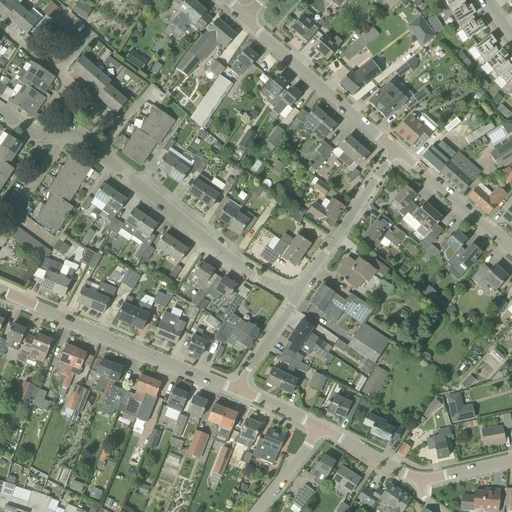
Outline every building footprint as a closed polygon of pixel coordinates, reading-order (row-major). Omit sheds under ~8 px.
[(9,18),(18,8),(8,0),(6,0),(0,7),(0,14),(6,20),(8,18),(9,18)] [(171,23),(164,32),(169,37),(170,37),(172,35),(171,35),(197,6),(198,4),(196,3),(196,2),(193,0),(174,0),(171,3),(178,9),(181,12),(171,23)] [(457,23),(471,15),(476,13),(471,4),(467,7),(463,0),(461,0),(448,6),(457,23)] [(52,2),(43,12),(50,18),(59,8),(52,2)] [(79,2),(73,12),(85,20),(92,10),(79,2)] [(172,35),(170,37),(172,39),(173,39),(174,37),(177,40),(184,33),(187,29),(192,33),(196,33),(200,29),(202,31),(212,19),(206,13),(207,12),(201,6),(198,4),(197,6),(171,35),(172,35)] [(18,8),(9,18),(18,26),(29,14),(20,6),(18,8)] [(33,9),(29,14),(18,26),(27,35),(43,17),(33,9)] [(298,21),(292,28),(297,33),(295,36),(300,41),(305,45),(307,43),(322,26),(318,23),(317,24),(311,18),(309,20),(303,15),(298,21)] [(435,15),(428,19),(432,26),(439,22),(435,15)] [(476,22),(471,15),(457,23),(462,31),(468,39),(485,28),(480,20),(476,22)] [(226,47),(237,35),(218,19),(184,58),(176,69),(187,77),(218,40),(226,47)] [(410,31),(422,47),(436,36),(424,20),(410,31)] [(368,30),(344,51),(352,60),(368,46),(372,51),(380,44),(368,30)] [(480,56),(485,63),(498,52),(493,45),(496,42),(491,35),(474,48),(480,56)] [(324,36),(314,48),(324,57),(326,58),(327,60),(331,56),(337,49),(338,48),(337,47),(331,42),(324,36)] [(103,46),(96,40),(93,43),(100,49),(103,46)] [(9,61),(16,49),(14,47),(11,45),(9,49),(8,48),(2,56),(9,61)] [(258,57),(248,48),(237,60),(238,61),(231,70),(239,77),(246,68),(247,69),(258,57)] [(498,52),(486,63),(498,77),(510,66),(505,59),(508,56),(502,49),(498,52)] [(131,50),(125,59),(141,71),(148,62),(131,50)] [(462,52),(456,56),(461,63),(467,58),(462,52)] [(81,77),(92,65),(82,56),(71,69),(81,77)] [(2,57),(0,59),(0,62),(0,64),(5,67),(8,61),(2,57)] [(19,67),(23,61),(16,57),(12,62),(19,67)] [(107,66),(110,63),(113,59),(109,57),(103,64),(107,66)] [(336,58),(328,66),(334,72),(342,64),(336,58)] [(117,69),(121,65),(113,59),(110,63),(117,69)] [(218,77),(226,68),(216,59),(208,68),(218,77)] [(351,71),(340,83),(353,95),(364,83),(366,85),(381,73),(371,60),(364,66),(354,73),(352,70),(351,71)] [(55,77),(41,68),(31,61),(29,64),(32,66),(27,73),(47,86),(50,81),(52,82),(55,77)] [(157,63),(151,71),(157,75),(162,66),(157,63)] [(400,78),(411,69),(406,63),(395,72),(400,78)] [(511,63),(510,66),(498,77),(506,85),(509,82),(511,85),(511,63)] [(90,86),(101,73),(92,65),(81,77),(90,86)] [(11,76),(14,70),(9,66),(5,72),(11,76)] [(133,74),(126,69),(124,73),(126,75),(124,79),(128,82),(131,78),(133,74)] [(208,70),(207,73),(207,76),(209,79),(212,80),(215,80),(216,80),(218,78),(208,70)] [(47,86),(27,73),(23,79),(20,77),(18,80),(43,96),(45,92),(43,90),(47,86)] [(108,84),(111,81),(109,80),(101,73),(90,86),(100,94),(108,84)] [(141,80),(133,74),(131,78),(138,83),(141,80)] [(218,78),(193,113),(190,117),(203,129),(234,85),(231,83),(220,75),(218,78)] [(267,99),(270,94),(275,98),(288,83),(279,75),(272,84),(269,81),(264,87),(260,93),(267,99)] [(2,76),(0,79),(0,82),(5,86),(9,79),(5,76),(4,78),(2,77),(2,76)] [(22,87),(18,94),(38,107),(41,102),(43,103),(46,99),(46,98),(43,96),(21,82),(19,85),(22,87)] [(486,82),(481,86),(484,90),(489,85),(486,82)] [(398,92),(389,83),(382,91),(380,90),(373,99),(372,98),(368,102),(374,108),(374,107),(377,110),(385,102),(387,104),(398,92)] [(118,93),(108,85),(108,84),(100,94),(97,97),(107,105),(118,93)] [(274,108),(269,114),(270,115),(275,119),(280,114),(285,119),(293,109),(290,107),(300,96),(301,94),(293,87),(288,92),(288,93),(274,108)] [(430,94),(425,88),(413,97),(418,103),(430,94)] [(474,91),(472,94),(473,97),(476,99),(479,98),(481,97),(483,94),(482,91),(479,89),(476,90),(474,91)] [(407,100),(398,92),(387,104),(385,102),(377,110),(380,113),(386,119),(390,114),(393,110),(395,112),(407,100)] [(127,101),(118,93),(107,105),(116,114),(127,101)] [(498,105),(503,97),(497,93),(492,100),(498,105)] [(6,105),(16,112),(17,112),(19,108),(33,118),(37,120),(40,115),(36,113),(34,112),(38,107),(18,94),(14,100),(10,98),(6,105)] [(150,121),(167,132),(170,128),(168,127),(173,120),(152,105),(149,117),(147,119),(150,121)] [(302,123),(312,132),(313,132),(326,117),(316,107),(302,123)] [(418,138),(423,143),(433,132),(419,119),(418,120),(418,118),(415,115),(411,115),(396,132),(411,145),(418,138)] [(136,119),(134,126),(134,127),(139,130),(142,132),(155,141),(155,142),(157,143),(159,144),(162,140),(160,138),(165,132),(167,133),(167,132),(150,121),(147,119),(146,118),(144,117),(143,122),(136,119)] [(326,117),(313,132),(323,141),(326,137),(327,137),(337,126),(326,117)] [(286,133),(285,135),(289,138),(291,134),(292,135),(301,122),(296,118),(285,132),(286,133)] [(455,144),(455,145),(460,151),(470,145),(469,144),(495,128),(491,123),(485,127),(484,126),(455,144)] [(275,148),(285,135),(286,133),(285,132),(277,126),(266,141),(275,148)] [(155,141),(142,132),(139,130),(136,128),(134,127),(131,138),(129,140),(130,141),(132,142),(147,153),(149,155),(149,154),(152,150),(150,149),(155,142),(155,141)] [(204,140),(208,135),(201,130),(197,135),(204,140)] [(239,145),(241,146),(238,150),(244,154),(247,150),(257,136),(248,130),(239,145)] [(8,135),(1,146),(15,155),(22,145),(22,144),(17,141),(19,138),(15,135),(13,138),(8,135)] [(343,163),(344,163),(359,145),(349,136),(339,148),(344,152),(338,159),(343,163)] [(121,153),(122,153),(141,166),(144,161),(142,160),(147,153),(132,142),(130,141),(129,140),(128,140),(127,138),(123,150),(121,153)] [(168,152),(175,142),(170,138),(163,149),(168,152)] [(511,159),(511,140),(490,154),(498,167),(511,159)] [(321,146),(317,151),(317,152),(321,155),(324,152),(329,146),(324,142),(321,146)] [(359,145),(344,163),(348,167),(353,161),(359,166),(369,154),(359,145)] [(440,172),(450,161),(443,155),(432,145),(422,156),(440,172)] [(0,160),(9,166),(15,155),(1,146),(0,148),(0,160)] [(313,165),(307,171),(312,175),(334,150),(329,146),(324,152),(321,155),(316,161),(313,165)] [(177,162),(169,175),(180,183),(179,183),(180,184),(188,172),(193,175),(195,171),(203,161),(200,159),(186,149),(177,162)] [(68,154),(65,168),(66,169),(81,179),(83,180),(86,176),(84,175),(89,168),(89,167),(71,155),(68,154)] [(169,175),(177,162),(166,155),(157,168),(158,168),(169,175)] [(450,161),(440,172),(450,181),(459,170),(458,169),(463,163),(455,155),(455,156),(450,161)] [(459,170),(450,181),(460,190),(462,192),(478,176),(468,167),(471,163),(467,159),(463,163),(458,169),(459,170)] [(14,169),(11,167),(9,166),(0,160),(0,175),(7,180),(14,169)] [(257,172),(260,161),(255,160),(252,170),(257,172)] [(280,169),(283,165),(276,160),(271,166),(276,170),(278,167),(280,169)] [(201,174),(208,164),(203,161),(195,171),(200,174),(201,174)] [(304,168),(307,171),(313,165),(310,162),(304,168)] [(57,180),(74,191),(76,192),(78,188),(77,186),(81,179),(66,169),(65,168),(64,167),(60,165),(57,180)] [(511,181),(511,170),(510,167),(496,175),(504,187),(511,181)] [(347,178),(352,182),(360,173),(355,169),(347,178)] [(212,182),(200,174),(197,180),(196,179),(187,193),(188,193),(199,200),(211,183),(212,182)] [(53,177),(49,191),(68,204),(68,203),(71,199),(69,198),(73,191),(74,191),(57,180),(53,177)] [(325,185),(318,180),(314,185),(313,187),(325,196),(330,189),(325,185)] [(211,183),(199,200),(210,208),(210,209),(210,208),(219,195),(221,192),(226,196),(233,185),(228,182),(225,185),(222,191),(211,183)] [(101,201),(106,205),(115,192),(104,184),(105,184),(104,183),(95,197),(101,201)] [(478,186),(468,197),(488,215),(507,194),(498,186),(492,193),(481,183),(478,186)] [(407,186),(394,201),(403,208),(399,212),(404,217),(415,205),(411,200),(416,194),(407,186)] [(257,199),(262,191),(256,187),(251,195),(257,199)] [(49,191),(46,206),(48,207),(63,217),(65,219),(68,214),(66,213),(71,206),(68,204),(49,191)] [(114,218),(127,199),(126,200),(115,192),(103,210),(109,215),(108,217),(108,220),(112,222),(107,228),(112,231),(119,221),(114,218)] [(86,210),(94,200),(88,196),(81,207),(86,210)] [(225,197),(217,209),(222,212),(220,214),(219,217),(218,217),(218,218),(229,226),(238,213),(241,208),(231,200),(225,197)] [(275,206),(278,202),(272,198),(269,202),(275,206)] [(331,227),(345,207),(333,199),(330,202),(325,199),(320,207),(314,203),(308,212),(331,227)] [(42,203),(39,219),(40,219),(52,227),(54,229),(57,231),(58,230),(60,226),(59,225),(60,223),(63,218),(63,217),(48,207),(46,206),(42,203)] [(404,217),(402,219),(415,231),(416,231),(417,230),(434,211),(433,209),(425,203),(420,209),(415,205),(404,217)] [(511,206),(502,217),(511,225),(511,206)] [(121,229),(133,236),(146,217),(135,208),(124,224),(119,221),(112,231),(109,237),(114,240),(117,235),(121,229)] [(434,211),(417,230),(416,231),(424,239),(418,245),(425,251),(431,244),(434,240),(428,235),(443,218),(434,211)] [(249,231),(257,219),(247,212),(243,216),(238,213),(229,226),(240,234),(244,228),(249,231)] [(300,224),(303,219),(301,217),(294,212),(293,212),(290,217),(300,224)] [(145,243),(157,225),(146,217),(133,236),(144,244),(138,253),(143,256),(150,246),(145,243)] [(388,230),(382,225),(377,221),(370,230),(369,230),(364,237),(376,247),(384,237),(397,247),(406,235),(396,228),(392,233),(388,230)] [(14,239),(21,230),(16,226),(9,236),(14,239)] [(85,245),(94,232),(90,229),(83,239),(84,239),(81,243),(85,245)] [(19,243),(26,233),(21,230),(14,239),(19,243)] [(461,248),(467,240),(457,231),(452,237),(450,236),(440,247),(444,250),(444,254),(446,258),(448,262),(454,256),(461,248)] [(24,246),(31,237),(26,233),(19,243),(24,246)] [(168,255),(176,242),(165,234),(165,233),(156,247),(168,255)] [(310,244),(298,235),(290,247),(303,255),(310,244)] [(29,250),(36,240),(31,237),(24,246),(29,250)] [(34,254),(41,244),(36,240),(29,250),(34,254)] [(70,247),(63,242),(59,240),(53,248),(64,256),(70,247)] [(265,248),(259,256),(272,265),(279,255),(280,255),(283,257),(282,258),(295,267),(303,255),(290,247),(280,240),(272,250),(267,247),(266,246),(265,248)] [(179,263),(188,249),(176,242),(168,255),(179,263)] [(39,257),(46,248),(41,244),(34,254),(39,257)] [(425,251),(427,253),(424,256),(429,261),(438,250),(431,244),(425,251)] [(448,262),(447,263),(450,265),(454,265),(463,273),(467,268),(474,260),(480,253),(481,252),(472,244),(466,251),(466,252),(459,260),(454,256),(448,262)] [(148,260),(155,250),(150,246),(143,256),(148,260)] [(46,258),(51,251),(46,248),(39,257),(44,261),(46,258)] [(88,266),(95,253),(87,249),(80,262),(88,266)] [(95,270),(103,253),(100,251),(98,254),(95,253),(88,266),(95,270)] [(343,265),(337,274),(345,279),(347,281),(346,282),(353,287),(360,276),(364,280),(366,281),(371,274),(373,275),(380,281),(389,269),(369,255),(364,262),(358,258),(355,262),(349,257),(343,265)] [(57,263),(46,258),(44,261),(38,268),(33,276),(44,280),(41,287),(52,292),(62,269),(56,266),(57,263)] [(28,271),(31,265),(23,261),(20,267),(28,271)] [(206,293),(216,279),(211,276),(214,271),(202,262),(193,275),(200,279),(195,285),(206,293)] [(70,281),(75,270),(63,265),(62,269),(52,292),(64,297),(70,281)] [(175,279),(182,268),(177,265),(170,275),(175,279)] [(484,265),(477,272),(471,278),(481,287),(486,282),(496,290),(508,276),(495,265),(490,271),(484,265)] [(401,267),(397,272),(401,276),(406,271),(401,267)] [(127,286),(134,273),(128,269),(125,275),(122,279),(120,282),(127,286)] [(133,290),(141,276),(137,274),(134,273),(127,286),(133,290)] [(228,298),(237,286),(224,277),(221,282),(216,279),(206,293),(217,300),(222,294),(228,298)] [(90,308),(96,294),(89,291),(92,283),(86,280),(83,288),(77,302),(90,308)] [(108,285),(107,287),(100,284),(96,294),(90,308),(104,313),(109,300),(111,301),(117,289),(108,285)] [(318,292),(317,295),(344,311),(362,324),(362,323),(364,324),(374,309),(351,293),(346,301),(330,290),(323,285),(322,287),(318,292)] [(430,300),(437,292),(428,285),(421,292),(430,300)] [(165,308),(172,298),(158,292),(153,303),(165,308)] [(238,294),(230,305),(236,309),(243,297),(239,294),(238,294)] [(201,299),(195,295),(190,302),(196,306),(201,299)] [(339,318),(344,311),(317,295),(310,304),(328,316),(331,313),(339,318)] [(130,307),(133,299),(127,296),(123,305),(117,319),(130,324),(136,310),(130,307)] [(209,303),(203,299),(198,307),(204,310),(209,303)] [(498,316),(507,303),(502,300),(493,312),(498,316)] [(149,315),(152,306),(140,301),(136,310),(130,324),(143,329),(149,315)] [(449,316),(457,313),(454,305),(446,308),(449,316)] [(194,320),(199,310),(193,307),(188,317),(194,320)] [(227,310),(220,319),(223,321),(231,326),(232,325),(255,340),(261,331),(248,322),(247,324),(243,321),(237,317),(234,315),(227,310)] [(397,315),(397,316),(397,317),(397,319),(398,320),(399,321),(401,322),(403,322),(404,321),(405,321),(406,320),(407,319),(408,318),(408,316),(408,314),(407,313),(406,312),(405,311),(404,310),(403,310),(401,310),(400,311),(398,312),(397,313),(397,315)] [(178,320),(179,318),(165,312),(155,334),(177,344),(182,331),(185,324),(178,320)] [(218,329),(220,321),(211,318),(208,325),(218,329)] [(301,321),(295,330),(320,347),(324,341),(317,337),(311,333),(313,329),(314,328),(312,327),(301,320),(301,321)] [(223,321),(215,339),(220,342),(226,332),(231,335),(237,339),(236,341),(234,344),(234,347),(238,350),(241,348),(242,346),(248,350),(255,340),(232,325),(231,326),(223,321)] [(1,338),(0,341),(0,353),(4,355),(7,347),(17,351),(26,329),(13,324),(7,338),(7,339),(6,340),(1,338)] [(390,341),(364,325),(362,324),(348,345),(374,363),(390,341)] [(200,339),(203,331),(197,328),(194,336),(188,350),(201,356),(207,342),(200,339)] [(295,330),(288,341),(300,349),(309,355),(312,350),(325,359),(326,357),(329,353),(321,348),(320,347),(295,330)] [(19,355),(17,360),(26,364),(27,363),(29,356),(31,357),(43,362),(44,362),(47,354),(53,340),(45,337),(45,335),(41,333),(39,335),(37,334),(36,338),(28,335),(26,341),(24,344),(23,347),(22,349),(20,353),(19,355)] [(344,351),(348,345),(338,339),(333,346),(343,352),(344,351)] [(64,379),(76,350),(66,346),(59,362),(64,363),(59,377),(64,379)] [(304,357),(297,352),(287,346),(282,352),(293,358),(297,361),(301,363),(304,357)] [(219,360),(225,348),(221,347),(216,358),(219,360)] [(79,376),(82,370),(81,369),(87,354),(76,350),(64,379),(61,386),(68,389),(74,374),(79,376)] [(290,365),(293,358),(282,352),(278,359),(290,365)] [(295,365),(297,361),(293,358),(290,365),(285,375),(279,388),(291,394),(298,381),(290,378),(295,368),(295,365)] [(96,388),(95,390),(103,393),(103,392),(105,388),(114,365),(102,360),(97,373),(101,375),(96,388)] [(105,388),(103,392),(99,403),(110,407),(118,388),(113,386),(115,381),(119,382),(124,369),(114,365),(105,388)] [(368,375),(371,370),(363,365),(360,370),(368,375)] [(373,399),(389,373),(377,366),(362,392),(373,399)] [(285,375),(273,369),(266,382),(279,388),(285,375)] [(320,391),(327,378),(315,372),(311,381),(312,382),(310,386),(320,391)] [(499,372),(491,380),(491,381),(503,378),(501,373),(499,372)] [(470,375),(461,385),(466,389),(474,379),(470,375)] [(125,390),(117,410),(124,413),(122,418),(133,422),(135,417),(136,418),(136,417),(140,409),(142,404),(151,380),(142,376),(136,389),(137,389),(135,394),(125,390)] [(151,380),(142,404),(147,406),(149,403),(152,404),(155,396),(156,397),(161,384),(151,380)] [(28,404),(31,398),(35,399),(39,389),(35,388),(35,386),(23,381),(17,399),(28,404)] [(78,399),(83,387),(75,384),(66,407),(67,408),(74,411),(78,399)] [(117,410),(125,390),(118,388),(110,407),(117,410)] [(44,400),(47,392),(39,389),(33,405),(48,410),(50,402),(44,400)] [(188,394),(186,394),(186,392),(183,391),(182,392),(174,389),(166,407),(181,413),(188,394)] [(474,411),(464,413),(460,393),(446,396),(452,423),(475,418),(474,411)] [(352,402),(336,395),(332,403),(331,402),(330,403),(325,412),(333,416),(334,414),(345,419),(346,415),(352,417),(361,399),(354,396),(352,402)] [(363,396),(359,404),(366,407),(370,400),(363,396)] [(201,417),(207,402),(194,397),(188,412),(201,417)] [(81,413),(85,402),(78,399),(74,411),(70,421),(75,423),(79,412),(81,413)] [(427,407),(432,413),(441,405),(436,399),(427,407)] [(219,426),(226,409),(214,405),(208,421),(219,426)] [(26,407),(20,410),(22,416),(28,413),(26,407)] [(217,431),(216,433),(228,438),(229,436),(231,430),(238,414),(227,410),(226,409),(219,426),(217,431)] [(432,414),(428,410),(423,415),(426,418),(432,414)] [(511,428),(511,424),(510,413),(502,415),(505,429),(511,428)] [(179,437),(187,417),(180,415),(175,426),(172,434),(179,437)] [(363,423),(373,428),(370,433),(388,441),(390,437),(397,441),(403,430),(395,426),(393,429),(384,425),(385,422),(377,418),(376,420),(367,416),(363,423)] [(251,448),(254,441),(261,425),(247,419),(240,436),(238,435),(235,442),(251,448)] [(484,447),(505,443),(502,426),(481,430),(484,447)] [(148,441),(156,444),(160,432),(153,429),(148,441)] [(274,464),(285,436),(269,429),(264,440),(259,438),(255,449),(252,455),(274,464)] [(440,436),(433,438),(436,448),(438,459),(448,457),(445,438),(451,437),(449,429),(439,431),(440,436)] [(205,447),(209,436),(196,431),(187,453),(200,459),(205,447)] [(181,449),(184,442),(172,437),(169,444),(180,449),(181,449)] [(397,453),(404,457),(411,447),(405,444),(404,443),(397,453)] [(109,458),(113,448),(104,445),(98,460),(104,462),(106,456),(109,458)] [(222,477),(232,450),(223,447),(212,473),(222,477)] [(248,464),(252,455),(246,452),(242,462),(248,464)] [(328,476),(336,462),(323,455),(319,463),(318,462),(310,474),(316,477),(314,481),(320,485),(320,486),(327,477),(328,476)] [(351,493),(360,479),(342,466),(330,484),(337,489),(339,485),(351,493)] [(30,467),(28,470),(48,480),(49,477),(30,467)] [(66,482),(70,469),(64,467),(60,481),(66,482)] [(16,486),(14,485),(17,479),(9,476),(7,483),(6,483),(0,501),(0,507),(4,508),(3,511),(16,511),(20,500),(12,497),(16,486)] [(72,480),(69,488),(82,493),(85,485),(72,480)] [(150,487),(142,483),(138,493),(146,496),(150,487)] [(380,500),(380,499),(393,508),(390,511),(402,511),(412,499),(390,484),(384,493),(378,488),(374,494),(365,488),(358,498),(371,507),(377,498),(380,500)] [(35,511),(42,494),(41,494),(43,487),(36,485),(33,492),(32,491),(28,502),(20,500),(16,511),(35,511)] [(315,492),(310,489),(305,485),(291,503),(293,504),(301,510),(315,492)] [(99,500),(103,492),(93,488),(90,496),(99,500)] [(461,503),(460,510),(475,511),(475,508),(480,508),(485,508),(491,509),(491,511),(495,511),(497,511),(500,490),(491,490),(491,492),(487,492),(486,492),(480,491),(477,491),(475,491),(475,493),(475,496),(462,495),(461,503)] [(54,511),(47,509),(52,498),(48,497),(44,495),(42,494),(35,511),(54,511)] [(107,498),(104,505),(110,508),(113,501),(107,498)] [(346,511),(349,507),(343,503),(336,511),(346,511)]
